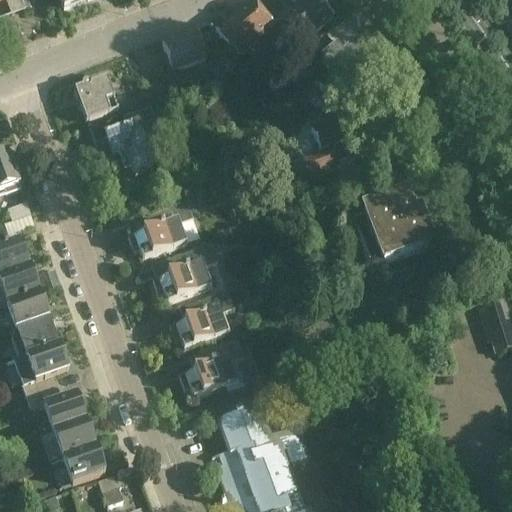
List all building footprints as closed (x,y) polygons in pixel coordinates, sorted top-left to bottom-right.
[(0,0),(0,1),(3,0),(4,0),(11,17),(25,12),(20,0),(0,0)] [(58,0),(64,14),(96,0),(58,0)] [(313,0),(307,0),(274,29),(274,30),(268,35),(268,36),(290,59),(333,22),(313,0)] [(274,30),(274,29),(252,4),(214,36),(237,62),(268,36),(268,35),(274,30)] [(195,35),(161,48),(171,76),(206,64),(195,35)] [(386,83),(376,72),(376,71),(355,47),(342,59),(335,51),(317,68),(310,61),(300,70),(334,108),(356,89),(366,101),(386,83)] [(107,83),(92,88),(91,87),(90,86),(89,85),(88,85),(87,85),(86,85),(85,85),(84,86),(83,87),(82,88),(82,89),(82,90),(82,92),(74,94),(76,98),(74,99),(77,107),(79,107),(86,127),(119,115),(107,83)] [(150,114),(124,123),(128,135),(94,148),(100,166),(111,162),(124,196),(138,191),(135,182),(152,176),(146,159),(174,148),(166,125),(155,129),(150,114)] [(340,121),(310,134),(320,155),(350,142),(340,121)] [(334,150),(286,169),(294,191),(342,174),(342,175),(356,170),(356,169),(367,166),(359,144),(335,152),(334,150)] [(0,196),(3,195),(5,200),(21,194),(7,157),(0,159),(0,196)] [(207,210),(203,200),(142,222),(147,234),(128,241),(133,258),(139,256),(142,265),(186,249),(179,229),(193,224),(190,216),(207,210)] [(364,221),(352,225),(369,273),(381,269),(382,270),(430,253),(410,200),(362,217),(364,221)] [(7,214),(11,227),(30,220),(26,207),(7,214)] [(0,231),(0,245),(8,242),(4,230),(0,231)] [(0,250),(0,281),(29,271),(19,244),(0,250)] [(218,247),(211,250),(215,259),(221,256),(218,247)] [(167,265),(171,278),(152,285),(158,301),(164,299),(167,308),(211,292),(204,272),(217,267),(210,249),(167,265)] [(39,297),(29,271),(0,281),(0,292),(6,309),(39,297)] [(183,312),(188,324),(169,331),(175,348),(180,346),(184,355),(228,338),(220,319),(234,314),(227,296),(183,312)] [(511,357),(511,314),(505,296),(482,305),(503,361),(511,357)] [(6,309),(16,335),(48,323),(39,297),(6,309)] [(58,349),(48,323),(16,335),(25,361),(58,349)] [(193,361),(197,373),(178,380),(184,397),(190,395),(193,404),(225,392),(227,397),(244,391),(235,366),(243,363),(237,344),(193,361)] [(26,404),(58,392),(54,381),(68,376),(58,349),(25,361),(12,366),(21,391),(26,404)] [(62,403),(58,392),(26,404),(30,416),(43,412),(52,437),(85,425),(75,398),(62,403)] [(259,397),(267,416),(281,411),(274,392),(259,397)] [(210,461),(214,473),(225,503),(219,505),(222,511),(300,511),(286,472),(310,464),(298,431),(269,441),(256,407),(239,413),(240,416),(234,418),(216,425),(227,455),(210,461)] [(95,451),(85,425),(52,437),(62,463),(95,451)] [(72,490),(104,478),(95,451),(62,463),(72,490)] [(102,500),(106,511),(122,506),(118,494),(102,500)] [(20,501),(22,507),(32,504),(30,498),(20,501)] [(46,511),(58,511),(55,502),(45,506),(46,511)]
